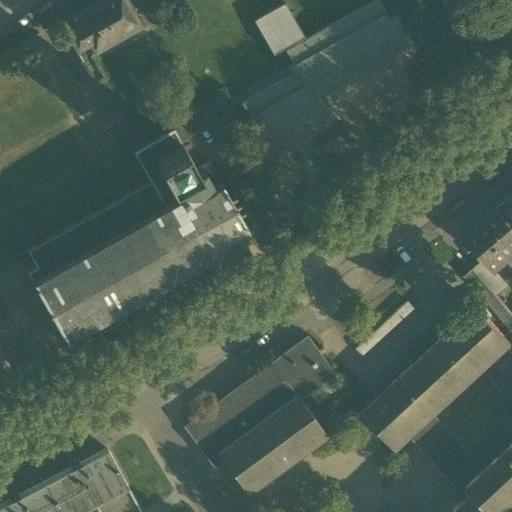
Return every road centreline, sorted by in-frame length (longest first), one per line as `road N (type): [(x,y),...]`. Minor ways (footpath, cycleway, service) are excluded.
road 1 (residential): [(136,394),(511,131)]
road 2 (residential): [(213,511),(136,394)]
road 3 (residential): [(27,447),(136,394)]
